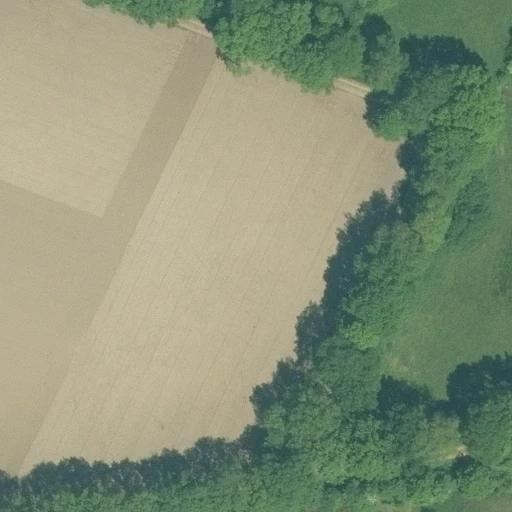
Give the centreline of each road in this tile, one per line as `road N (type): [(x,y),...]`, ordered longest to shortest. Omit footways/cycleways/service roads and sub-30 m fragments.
road 1 (track): [(114,0),(388,111),(418,137),(417,180),(282,477)]
road 2 (track): [(282,477),(511,436)]
road 3 (track): [(88,511),(282,477)]
